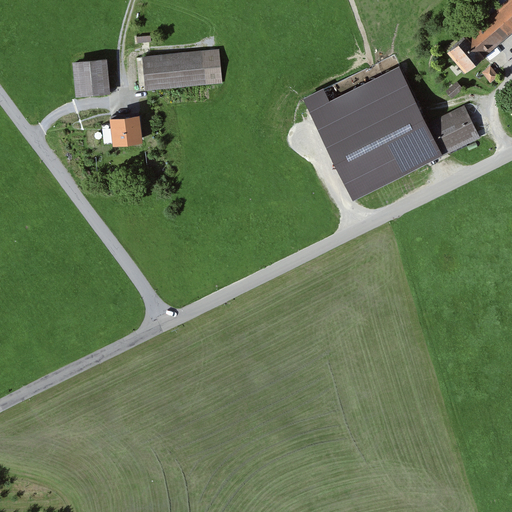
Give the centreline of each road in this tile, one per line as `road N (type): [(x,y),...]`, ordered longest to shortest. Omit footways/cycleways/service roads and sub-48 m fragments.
road 1 (tertiary): [(162,326),(511,154)]
road 2 (unclassified): [(0,94),(151,299),(162,326)]
road 3 (tertiary): [(0,406),(162,326)]
